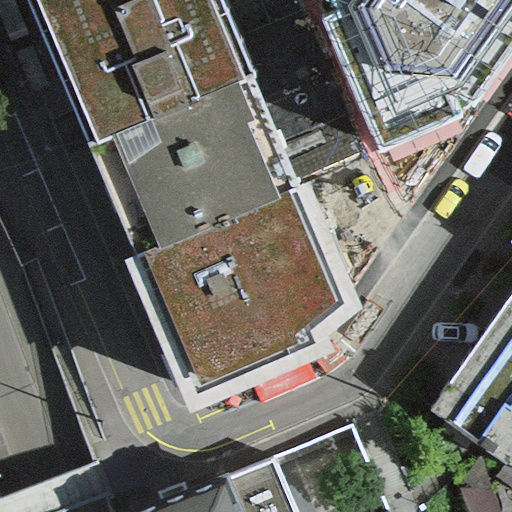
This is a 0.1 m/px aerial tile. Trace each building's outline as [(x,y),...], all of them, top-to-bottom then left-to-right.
[(47,0),(68,48),(54,55),(76,108),(90,102),(103,132),(247,71),(357,24),(346,0),(47,0)] [(511,0),(346,0),(357,24),(360,23),(414,0),(511,0)] [(294,182),(247,71),(103,132),(89,138),(101,166),(136,249),(294,182)] [(432,177),(412,131),(408,133),(294,182),(136,249),(153,287),(158,301),(147,306),(164,346),(175,341),(195,388),(319,336),(313,323),(347,296),(323,239),(411,201),(406,188),(432,177)] [(511,241),(511,289),(426,410),(443,422),(433,436),(446,467),(464,509),(465,511),(511,511),(511,221),(502,235),(511,241)] [(135,511),(390,511),(352,421),(195,487),(135,511)]
